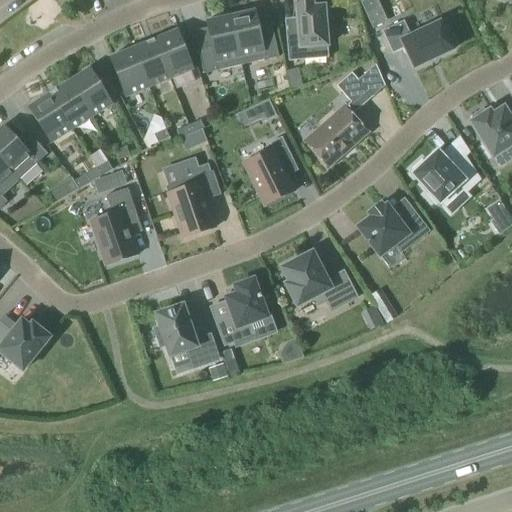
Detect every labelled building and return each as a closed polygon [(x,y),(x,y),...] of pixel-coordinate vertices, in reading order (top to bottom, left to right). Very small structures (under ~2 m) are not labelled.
[(298,37),(286,38),(288,62),(328,59),(324,7),(313,8),(312,4),(295,5),(297,21),(298,37)] [(378,8),(365,14),(372,28),(385,22),(378,8)] [(260,37),(254,11),(230,17),(241,66),(278,58),(273,34),(260,37)] [(241,66),(230,17),(206,22),(211,48),(198,51),(204,74),(241,66)] [(400,46),(411,67),(450,49),(447,44),(450,43),(443,28),(440,29),(435,17),(407,30),(401,18),(380,28),(390,50),(400,46)] [(153,38),(171,77),(193,66),(175,27),(153,38)] [(152,38),(131,48),(149,87),(171,77),(152,38)] [(127,97),(149,87),(131,48),(109,58),(127,97)] [(89,69),(68,82),(91,119),(112,105),(89,69)] [(305,143),(327,168),(343,155),(341,153),(350,146),(351,147),(367,133),(351,116),(357,110),(357,111),(372,98),(351,74),(336,87),(350,103),(305,143)] [(68,82),(49,95),(72,131),(91,119),(68,82)] [(50,144),(71,131),(48,95),(27,108),(50,144)] [(511,117),(509,119),(503,109),(491,116),(488,111),(485,114),(483,111),(471,118),(473,121),(470,123),(492,158),(499,169),(511,160),(511,117)] [(200,122),(189,127),(192,135),(203,130),(200,122)] [(21,146),(3,126),(0,129),(0,160),(18,181),(47,155),(31,137),(21,146)] [(189,127),(177,132),(180,140),(192,135),(189,127)] [(165,131),(154,136),(157,144),(168,139),(165,131)] [(271,150),(241,164),(263,209),(296,193),(288,176),(298,171),(292,159),(282,138),(268,144),(271,150)] [(421,157),(409,168),(411,171),(409,172),(427,192),(424,194),(434,205),(437,203),(457,185),(465,193),(480,179),(465,156),(454,167),(436,147),(423,159),(421,157)] [(126,149),(114,154),(118,161),(129,156),(126,149)] [(18,181),(0,160),(0,208),(7,203),(1,196),(18,181)] [(107,164),(97,170),(101,177),(111,171),(107,164)] [(212,172),(165,188),(167,194),(165,194),(181,241),(216,229),(207,200),(220,196),(212,172)] [(85,177),(75,182),(79,189),(89,184),(85,177)] [(125,194),(107,199),(113,217),(91,224),(106,268),(137,258),(126,222),(137,219),(131,202),(128,203),(125,194)] [(378,258),(393,246),(400,254),(429,231),(413,211),(400,221),(384,201),(382,203),(379,200),(364,212),(367,215),(353,225),(378,258)] [(327,281),(312,252),(310,253),(311,254),(298,261),(297,260),(281,269),(288,283),(284,284),(296,307),(315,298),(319,305),(326,301),(331,311),(356,298),(343,273),(327,281)] [(253,280),(234,287),(237,295),(225,299),(232,317),(216,323),(224,346),(254,335),(249,324),(266,318),(259,299),(260,299),(259,296),(258,296),(253,280)] [(388,314),(395,309),(383,291),(376,296),(388,314)] [(164,313),(155,316),(159,328),(154,330),(160,347),(165,346),(169,357),(187,351),(193,369),(218,360),(209,336),(198,340),(193,327),(190,329),(182,306),(164,312),(164,313)] [(0,361),(18,376),(46,343),(28,328),(25,331),(17,325),(8,336),(0,329),(0,361)] [(234,360),(224,364),(229,377),(238,374),(234,360)]
